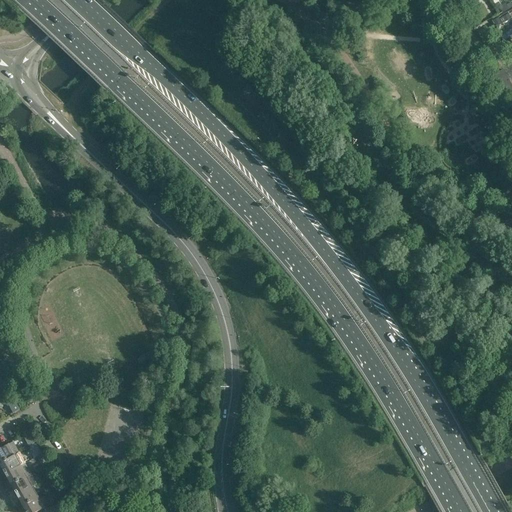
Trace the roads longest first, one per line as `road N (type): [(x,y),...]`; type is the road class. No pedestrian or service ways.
road 1 (trunk): [(35,0),(304,267),(374,363),(460,511)]
road 2 (trunk): [(489,511),(388,338),(305,226),(215,126),(82,0)]
road 3 (tertiary): [(221,460),(231,359),(217,300),(192,254),(80,145)]
